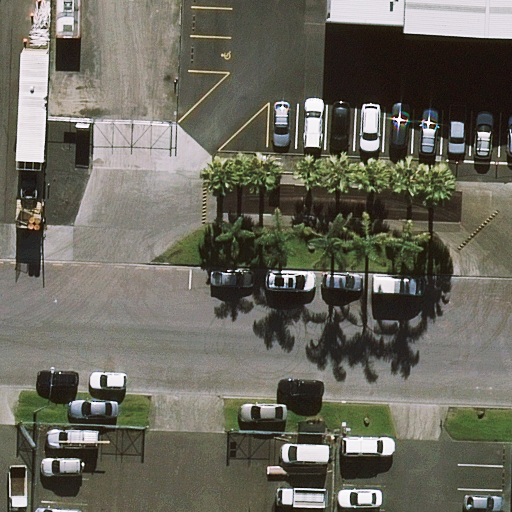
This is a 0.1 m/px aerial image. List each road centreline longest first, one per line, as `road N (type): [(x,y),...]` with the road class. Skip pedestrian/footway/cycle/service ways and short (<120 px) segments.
road 1 (residential): [(0,337),(511,350)]
road 2 (unknown): [(195,343),(172,0)]
